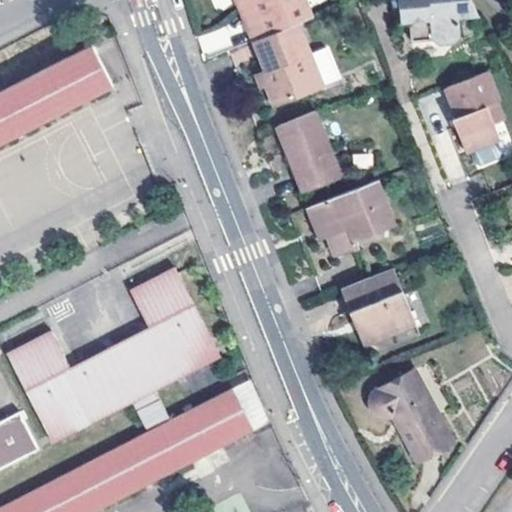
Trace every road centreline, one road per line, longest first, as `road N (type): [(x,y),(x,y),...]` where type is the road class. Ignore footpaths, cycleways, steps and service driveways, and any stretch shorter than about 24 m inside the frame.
road 1 (residential): [(361,511),(298,379),(172,61)]
road 2 (residential): [(511,325),(457,203),(459,185)]
